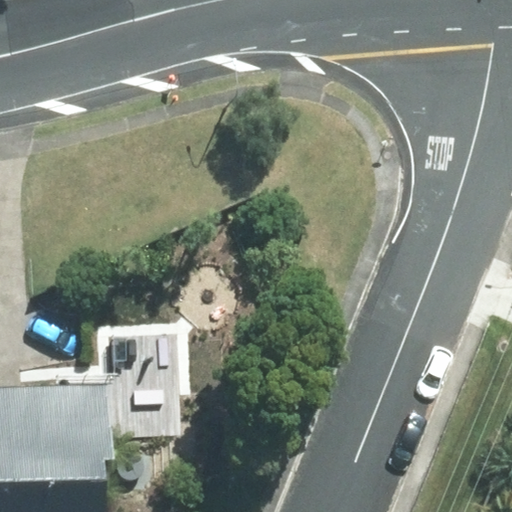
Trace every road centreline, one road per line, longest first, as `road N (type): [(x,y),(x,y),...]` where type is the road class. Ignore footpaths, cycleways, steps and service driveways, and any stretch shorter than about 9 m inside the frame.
road 1 (residential): [(330,511),(450,215),(493,48),(490,0)]
road 2 (tertiary): [(0,55),(224,0)]
